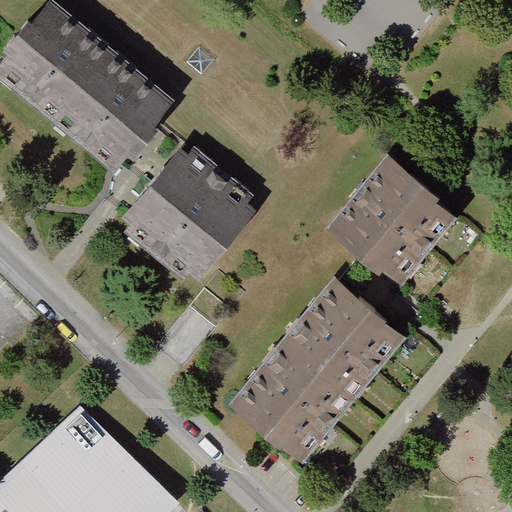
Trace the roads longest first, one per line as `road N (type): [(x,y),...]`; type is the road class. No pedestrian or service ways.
road 1 (residential): [(265,511),(0,256)]
road 2 (unknown): [(30,285),(117,192),(158,127)]
